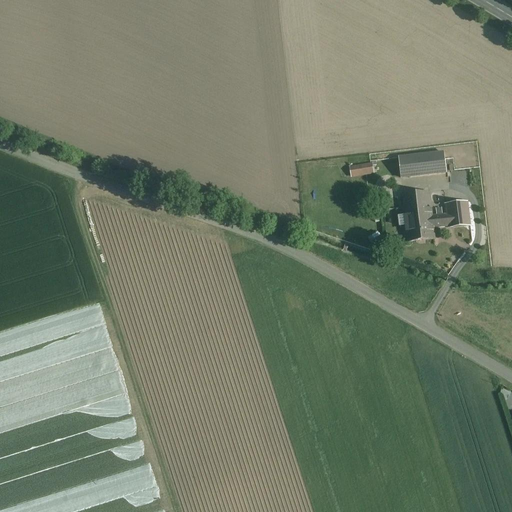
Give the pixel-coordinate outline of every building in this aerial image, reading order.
[(398,159),(401,178),(446,173),(444,153),(398,159)] [(371,163),(350,167),(352,177),(374,173),(371,163)] [(403,195),(405,211),(430,208),(428,192),(403,195)] [(446,205),(447,213),(448,226),(448,229),(470,226),(468,202),(446,205)] [(430,208),(405,211),(409,242),(434,239),(433,228),(431,215),(430,208)] [(447,213),(431,215),(433,228),(448,226),(447,213)]
